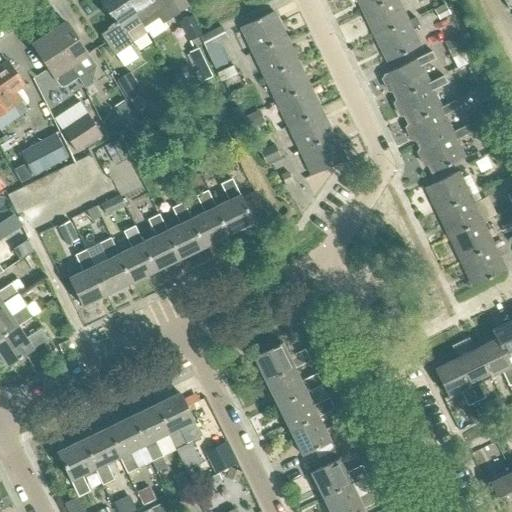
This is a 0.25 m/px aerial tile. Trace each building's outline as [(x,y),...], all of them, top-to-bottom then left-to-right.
[(99,0),(113,21),(115,24),(99,34),(112,54),(146,32),(140,22),(125,0),(99,0)] [(125,0),(140,22),(146,32),(151,39),(166,29),(162,23),(178,13),(171,0),(125,0)] [(356,0),(362,13),(388,0),(356,0)] [(397,0),(388,0),(362,13),(374,37),(408,21),(397,0)] [(443,5),(432,10),(436,20),(447,15),(443,5)] [(285,36),(273,12),(240,28),(252,52),(285,36)] [(201,35),(191,15),(178,22),(188,41),(198,36),(201,35)] [(408,21),(374,37),(386,62),(419,46),(408,21)] [(65,22),(48,33),(77,78),(83,88),(92,82),(86,72),(94,67),(65,22)] [(227,39),(220,25),(201,35),(198,36),(205,50),(227,39)] [(48,33),(32,44),(53,77),(60,86),(62,87),(65,86),(77,78),(48,33)] [(468,49),(461,34),(443,42),(451,57),(468,49)] [(297,61),(285,36),(252,52),(263,77),(297,61)] [(211,76),(197,47),(188,52),(202,81),(211,76)] [(417,59),(383,75),(395,99),(429,83),(422,70),(428,68),(423,57),(417,60),(417,59)] [(309,86),(297,61),(263,77),(275,102),(309,86)] [(0,113),(12,105),(18,115),(25,110),(28,109),(27,107),(15,91),(23,85),(7,62),(0,66),(0,113)] [(471,77),(481,72),(476,63),(467,68),(471,77)] [(452,74),(458,85),(470,78),(464,68),(452,74)] [(137,112),(141,120),(151,114),(141,97),(140,97),(139,94),(141,93),(129,72),(115,80),(135,113),(137,112)] [(189,90),(180,72),(173,75),(176,83),(173,85),(170,91),(173,98),(189,90)] [(440,108),(429,83),(395,99),(407,124),(440,108)] [(321,110),(309,86),(275,102),(287,126),(321,110)] [(478,103),(489,97),(484,87),(472,93),(478,103)] [(418,149),(452,133),(452,132),(444,115),(458,108),(455,101),(440,108),(407,124),(406,125),(404,128),(410,141),(414,141),(418,149)] [(128,108),(117,115),(125,127),(136,120),(128,108)] [(258,110),(241,118),(247,130),(264,122),(258,110)] [(333,135),(321,110),(287,126),(299,151),(333,135)] [(60,129),(75,152),(101,135),(85,112),(60,129)] [(452,132),(452,133),(418,149),(415,152),(422,165),(426,166),(430,174),(464,158),(455,139),(470,132),(466,125),(452,132)] [(497,135),(502,146),(511,141),(511,134),(509,129),(497,135)] [(67,158),(55,134),(19,152),(32,176),(67,158)] [(345,160),(333,135),(299,151),(311,176),(345,160)] [(127,158),(116,138),(103,146),(114,166),(127,158)] [(274,144),(258,151),(265,164),(280,157),(274,144)] [(81,159),(90,178),(99,174),(90,155),(81,159)] [(72,164),(81,183),(90,178),(81,159),(72,164)] [(20,182),(32,176),(25,163),(13,169),(20,182)] [(62,168),(72,187),(81,183),(72,164),(62,168)] [(53,173),(62,192),(72,187),(62,168),(53,173)] [(278,174),(285,189),(293,185),(286,171),(278,174)] [(470,196),(458,172),(424,188),(436,212),(470,196)] [(44,177),(53,196),(62,192),(53,173),(44,177)] [(35,182),(44,201),(53,196),(44,177),(35,182)] [(228,200),(215,207),(214,207),(228,235),(253,223),(231,179),(220,184),(228,200)] [(25,186),(34,205),(44,201),(35,182),(25,186)] [(16,190),(25,210),(34,205),(25,186),(16,190)] [(7,195),(16,214),(25,210),(16,190),(7,195)] [(203,212),(190,218),(190,219),(204,247),(228,235),(214,207),(215,207),(207,191),(196,196),(203,212)] [(470,196),(436,212),(448,237),(481,221),(494,215),(486,197),(479,200),(476,193),(470,196)] [(105,215),(124,206),(119,195),(100,204),(105,215)] [(179,224),(166,230),(166,231),(179,259),(204,247),(190,219),(190,218),(183,202),(171,208),(179,224)] [(0,240),(21,226),(12,214),(0,222),(0,240)] [(155,236),(142,242),(141,242),(155,271),(179,259),(166,231),(166,230),(158,214),(147,220),(155,236)] [(78,239),(69,221),(56,227),(65,245),(78,239)] [(488,234),(481,221),(448,237),(460,262),(502,242),(496,230),(488,234)] [(131,248),(118,254),(117,254),(131,283),(155,271),(141,242),(142,242),(134,226),(123,232),(131,248)] [(106,259),(93,266),(107,294),(131,283),(117,254),(118,254),(110,238),(99,243),(106,259)] [(25,240),(10,250),(18,261),(33,250),(25,240)] [(502,242),(460,262),(472,287),(505,270),(498,256),(507,252),(502,242)] [(93,266),(85,250),(74,255),(82,271),(68,278),(82,306),(107,294),(93,266)] [(0,290),(0,304),(2,303),(2,304),(23,290),(17,279),(0,290)] [(10,316),(2,304),(2,303),(0,304),(0,336),(17,326),(32,316),(25,306),(10,316)] [(511,319),(491,330),(495,339),(496,339),(505,358),(506,358),(511,354),(511,319)] [(25,338),(17,326),(0,336),(0,357),(6,366),(47,339),(40,328),(25,338)] [(495,339),(475,349),(489,377),(501,371),(508,386),(511,384),(511,371),(510,367),(506,358),(505,358),(496,339),(495,339)] [(288,357),(281,343),(253,357),(265,382),(293,368),(294,368),(309,361),(309,359),(322,352),(318,343),(288,357)] [(475,349),(455,358),(476,402),(484,398),(477,383),(489,377),(475,349)] [(476,402),(455,358),(434,368),(448,397),(460,391),(467,406),(476,402)] [(293,368),(265,382),(277,406),(305,392),(305,393),(321,385),(316,374),(300,381),(294,368),(293,368)] [(312,406),(305,393),(305,392),(277,406),(288,430),(317,416),(317,417),(333,409),(328,398),(312,406)] [(167,434),(185,470),(201,463),(190,441),(186,443),(178,428),(193,421),(179,393),(154,405),(168,433),(167,434)] [(498,396),(478,406),(484,418),(484,419),(504,409),(498,396)] [(168,433),(154,405),(130,417),(144,445),(143,445),(151,461),(162,456),(154,440),(167,434),(168,433)] [(317,416),(288,430),(301,455),(345,433),(340,422),(324,430),(317,417),(317,416)] [(130,417),(105,428),(119,457),(126,473),(138,468),(130,452),(143,445),(144,445),(130,417)] [(119,457),(105,428),(81,440),(95,468),(94,469),(102,485),(113,479),(105,463),(119,457)] [(361,438),(369,453),(381,446),(372,431),(361,438)] [(95,468),(81,440),(56,452),(78,497),(89,491),(81,475),(94,469),(95,468)] [(225,442),(204,453),(213,474),(235,463),(225,442)] [(349,484),(350,484),(365,476),(360,465),(344,473),(337,459),(309,474),(321,498),(349,484)] [(229,467),(225,477),(237,483),(241,472),(229,467)] [(177,489),(189,484),(183,471),(171,476),(177,489)] [(302,471),(294,474),(304,500),(312,497),(302,471)] [(511,477),(510,472),(489,482),(502,511),(511,506),(511,477)] [(356,497),(350,484),(349,484),(321,498),(328,511),(353,511),(362,508),(378,500),(372,489),(356,497)] [(142,505),(154,499),(148,486),(136,492),(142,505)] [(197,499),(192,488),(175,497),(180,507),(197,499)] [(128,495),(112,502),(116,511),(127,511),(135,509),(128,495)] [(151,511),(165,511),(161,503),(150,508),(151,511)]
